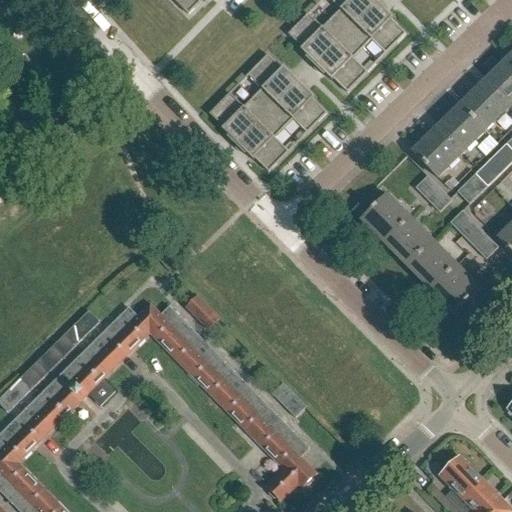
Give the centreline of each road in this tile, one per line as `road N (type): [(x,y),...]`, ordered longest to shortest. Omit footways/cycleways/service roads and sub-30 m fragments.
road 1 (residential): [(278,224),(511,0)]
road 2 (unclassified): [(457,404),(278,224)]
road 3 (unclassified): [(278,224),(120,57)]
road 4 (residential): [(0,182),(120,57)]
road 5 (unclassified): [(344,511),(457,404)]
